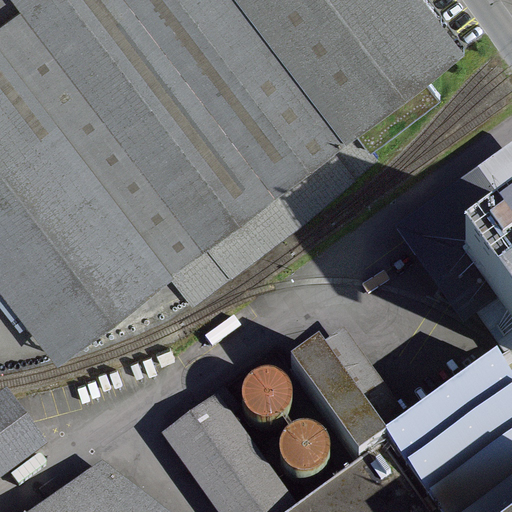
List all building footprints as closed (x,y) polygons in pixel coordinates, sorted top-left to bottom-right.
[(472,54),(431,0),(0,0),(0,277),(64,362),(472,54)] [(393,442),(325,349),(279,383),(353,483),(312,511),(511,511),(511,158),(421,224),(454,269),(440,279),(501,362),(393,442)] [(243,405),(242,409),(243,418),(248,426),(254,431),(265,434),(273,433),(281,429),(287,422),(290,414),(289,405),(286,398),(283,393),(276,389),(269,387),(261,387),(252,391),(246,397),(243,405)] [(0,486),(54,446),(17,396),(0,408),(0,486)] [(225,406),(171,444),(218,511),(293,511),(297,510),(225,406)] [(279,457),(278,462),(279,470),(284,478),(290,484),(301,487),(309,486),(318,481),(323,474),(326,466),(326,457),(323,450),(319,445),(312,441),(306,439),(297,439),(288,443),(282,449),(279,457)] [(51,511),(169,511),(111,468),(51,511)]
